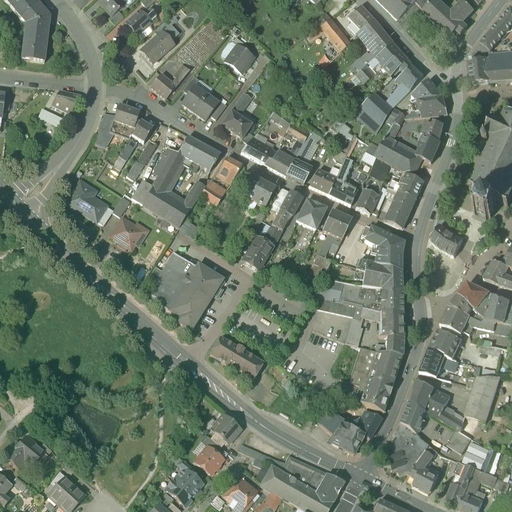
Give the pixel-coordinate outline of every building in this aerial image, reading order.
[(4,0),(5,1),(3,3),(15,16),(17,14),(22,19),(37,6),(32,0),(4,0)] [(120,4),(118,1),(116,0),(106,0),(98,7),(111,20),(117,15),(124,8),(120,4)] [(120,4),(124,8),(126,11),(134,3),(131,0),(125,0),(124,1),(120,4)] [(146,0),(140,6),(146,12),(155,4),(151,0),(146,0)] [(302,0),(306,0),(315,9),(324,1),(323,0),(289,0),(296,6),(302,0)] [(379,0),(376,4),(396,23),(410,9),(400,0),(379,0)] [(400,0),(410,9),(414,5),(415,5),(419,0),(400,0)] [(419,0),(415,5),(419,9),(427,1),(426,0),(419,0)] [(469,0),(479,8),(486,0),(469,0)] [(431,4),(427,1),(419,9),(423,13),(431,4)] [(456,34),(460,38),(467,31),(462,26),(473,14),(462,3),(459,7),(458,6),(452,12),(453,13),(451,16),(435,1),(431,4),(423,13),(421,15),(440,32),(445,28),(454,36),(456,34)] [(49,20),(37,6),(22,19),(27,25),(25,27),(24,35),(27,36),(25,46),(22,46),(21,60),(29,61),(29,64),(44,66),(46,48),(43,48),(46,26),(48,27),(49,20)] [(503,17),(508,22),(511,17),(511,10),(510,9),(503,17)] [(347,21),(352,26),(359,34),(372,24),(360,10),(347,21)] [(151,12),(150,13),(149,12),(143,18),(139,14),(124,27),(136,40),(147,29),(151,26),(149,25),(155,19),(155,18),(156,17),(156,15),(155,13),(153,12),(151,12)] [(109,22),(114,28),(123,21),(117,15),(111,20),(109,22)] [(503,17),(480,45),(490,54),(505,35),(511,26),(511,25),(508,22),(503,17)] [(154,34),(158,39),(162,36),(170,30),(177,23),(172,18),(154,34)] [(316,26),(320,30),(330,23),(324,18),(316,26)] [(341,55),(349,48),(347,45),(330,23),(320,30),(319,31),(322,36),(339,57),(341,55)] [(379,32),(372,24),(359,34),(355,38),(363,48),(368,44),(366,42),(379,32)] [(355,38),(359,34),(352,26),(347,31),(354,39),(355,38)] [(445,28),(440,32),(450,41),(454,36),(445,28)] [(147,29),(136,40),(140,45),(152,34),(147,29)] [(170,30),(162,36),(169,44),(177,37),(170,30)] [(308,45),(322,36),(319,31),(305,40),(308,45)] [(391,47),(379,32),(366,42),(368,44),(363,48),(370,57),(374,62),(391,48),(391,47)] [(173,49),(169,44),(162,36),(158,39),(140,55),(152,67),(173,49)] [(236,48),(243,53),(247,49),(235,40),(232,45),(236,48)] [(236,48),(232,45),(229,46),(227,47),(221,55),(220,58),(221,60),(225,63),(236,48)] [(475,52),(467,65),(488,63),(490,63),(490,59),(490,54),(480,45),(475,52)] [(490,59),(490,63),(500,62),(501,68),(511,67),(511,46),(511,45),(509,45),(508,46),(507,47),(501,48),(497,54),(495,56),(495,58),(490,59)] [(224,65),(241,77),(253,61),(243,53),(236,48),(225,63),(224,65)] [(402,60),(391,48),(374,62),(382,71),(386,76),(402,60)] [(374,62),(370,57),(367,60),(366,59),(353,69),(359,75),(374,62)] [(406,64),(402,60),(386,76),(389,80),(398,71),(406,64)] [(374,62),(359,75),(354,78),(360,85),(363,88),(382,71),(374,62)] [(511,67),(501,68),(500,62),(490,63),(488,63),(489,84),(490,84),(511,82),(511,67)] [(489,84),(488,63),(467,65),(469,86),(489,84)] [(406,64),(398,71),(403,75),(411,68),(406,64)] [(175,82),(172,86),(176,90),(189,74),(182,68),(172,79),(175,82)] [(423,79),(411,68),(403,75),(395,83),(400,88),(408,95),(423,79)] [(165,103),(176,90),(172,86),(160,77),(149,90),(165,103)] [(360,85),(354,78),(349,83),(355,90),(360,85)] [(182,93),(188,98),(194,89),(195,90),(199,84),(193,79),(182,93)] [(412,99),(417,104),(441,99),(439,96),(429,83),(412,99)] [(211,92),(199,84),(195,90),(206,98),(211,92)] [(358,111),(379,131),(384,124),(392,112),(408,95),(400,88),(384,107),(373,97),(358,111)] [(181,107),(193,116),(206,98),(195,90),(194,89),(188,98),(181,107)] [(288,97),(292,101),(298,93),(294,90),(288,97)] [(247,92),(243,96),(251,102),(254,97),(247,92)] [(52,109),(67,117),(78,99),(59,95),(52,109)] [(223,100),(228,103),(231,99),(226,95),(223,100)] [(230,114),(238,119),(242,114),(251,102),(243,96),(230,114)] [(217,106),(206,98),(193,116),(205,124),(209,119),(217,107),(217,106)] [(417,104),(422,120),(446,117),(441,99),(417,104)] [(209,119),(215,123),(226,109),(219,104),(217,106),(217,107),(209,119)] [(109,136),(128,143),(130,139),(139,125),(135,124),(139,115),(119,108),(113,124),(109,136)] [(36,119),(49,125),(52,119),(52,117),(39,111),(36,119)] [(269,119),(278,126),(284,117),(276,111),(269,119)] [(374,138),(379,131),(358,111),(352,117),(374,138)] [(392,127),(399,129),(404,120),(399,115),(392,112),(384,124),(391,128),(392,127)] [(220,129),(241,143),(246,135),(251,128),(238,119),(230,114),(220,129)] [(238,119),(251,128),(254,123),(242,114),(238,119)] [(484,222),(486,223),(487,221),(488,221),(488,220),(490,221),(491,219),(489,218),(490,216),(491,217),(493,216),(494,214),(493,211),(492,211),(493,209),(495,210),(496,208),(494,207),(495,204),(497,204),(505,208),(506,210),(508,209),(507,207),(511,198),(511,197),(511,116),(509,116),(506,118),(506,117),(505,115),(503,116),(504,118),(500,126),(493,123),(492,121),(490,121),(491,123),(489,129),(486,127),(485,127),(483,131),(484,132),(487,133),(485,138),(482,139),(481,141),(482,144),(484,145),(486,144),(491,146),(489,151),(487,149),(486,151),(489,152),(485,160),(483,159),(482,161),(484,162),(480,170),(478,169),(477,171),(480,172),(476,180),(474,179),(473,180),(475,182),(471,191),(469,192),(469,193),(472,192),(480,196),(481,198),(479,201),(477,200),(477,202),(479,203),(475,212),(472,211),(472,213),(474,214),(473,214),(474,215),(473,217),(475,218),(476,216),(485,220),(484,222)] [(293,123),(284,117),(278,126),(282,128),(288,132),(293,123)] [(56,128),(59,130),(63,124),(59,122),(52,119),(49,125),(56,128)] [(94,147),(104,151),(109,136),(113,124),(102,120),(97,135),(98,135),(94,147)] [(329,132),(336,138),(338,135),(343,127),(338,122),(329,132)] [(288,132),(286,136),(291,139),(303,146),(310,134),(293,123),(288,132)] [(139,125),(130,139),(135,142),(143,147),(152,132),(140,124),(139,125)] [(421,138),(423,139),(438,145),(443,128),(433,125),(432,128),(424,126),(421,138)] [(349,132),(343,127),(338,135),(350,143),(353,139),(347,136),(349,132)] [(286,136),(288,132),(282,128),(277,138),(282,141),(283,140),(286,136)] [(391,144),(397,133),(390,130),(384,141),(391,144)] [(310,134),(303,146),(301,149),(296,159),(302,162),(312,144),(314,145),(320,140),(310,134)] [(241,143),(247,147),(252,141),(253,139),(246,135),(241,143)] [(256,136),(253,139),(252,141),(263,146),(267,141),(256,136)] [(133,145),(135,142),(130,139),(128,143),(118,160),(124,164),(125,165),(136,147),(133,145)] [(440,145),(438,145),(423,139),(418,149),(416,148),(414,153),(416,154),(415,157),(414,159),(421,162),(427,164),(431,166),(440,145)] [(186,140),(179,153),(178,155),(177,157),(192,165),(201,148),(186,140)] [(404,177),(412,181),(421,162),(414,159),(415,157),(391,144),(384,141),(383,140),(377,150),(375,154),(372,159),(375,161),(389,169),(404,177)] [(240,155),(251,162),(263,146),(252,141),(247,147),(240,155)] [(344,161),(348,163),(358,143),(355,141),(344,161)] [(126,180),(132,184),(156,147),(149,143),(126,180)] [(302,162),(308,165),(318,147),(314,145),(312,144),(302,162)] [(251,162),(261,167),(273,152),(263,146),(251,162)] [(367,149),(368,149),(375,154),(377,150),(370,146),(367,149)] [(293,148),(287,160),(293,163),(296,159),(301,149),(297,147),(296,150),(293,148)] [(192,165),(209,175),(219,157),(201,148),(192,165)] [(372,159),(375,154),(368,149),(364,156),(372,160),(372,159)] [(163,159),(168,161),(172,154),(168,151),(163,159)] [(275,153),(273,152),(261,167),(267,170),(277,154),(275,153)] [(332,173),(338,175),(343,163),(346,157),(336,152),(332,160),(336,164),(332,173)] [(158,179),(153,189),(164,196),(180,167),(188,172),(192,165),(177,157),(174,155),(172,154),(168,161),(158,179)] [(285,179),(293,163),(287,160),(277,154),(267,170),(285,179),(285,180),(285,179)] [(372,160),(364,156),(360,163),(371,169),(375,161),(372,159),(372,160)] [(168,161),(163,159),(162,158),(153,176),(158,179),(168,161)] [(296,159),(293,163),(306,169),(308,165),(302,162),(296,159)] [(112,169),(119,174),(124,164),(118,160),(112,169)] [(215,178),(230,186),(241,169),(225,161),(215,178)] [(342,185),(344,182),(346,181),(353,166),(348,163),(344,161),(343,163),(338,175),(335,181),(335,182),(342,185)] [(371,170),(385,177),(389,169),(375,161),(371,169),(371,170)] [(311,172),(306,169),(293,163),(285,179),(303,187),(311,172)] [(377,182),(382,184),(385,177),(371,170),(367,178),(377,182)] [(308,190),(327,198),(335,182),(335,181),(329,178),(317,173),(308,190)] [(332,173),(329,178),(335,181),(338,175),(332,173)] [(386,192),(396,196),(414,204),(422,185),(420,184),(412,181),(404,177),(402,182),(400,182),(398,186),(390,183),(386,192)] [(255,206),(264,211),(275,192),(252,179),(241,198),(250,203),(247,208),(252,211),(255,206)] [(357,193),(344,186),(342,185),(335,182),(327,198),(331,200),(350,209),(357,193)] [(377,182),(371,196),(365,194),(363,193),(355,212),(369,219),(369,218),(370,215),(377,199),(380,189),(382,184),(377,182)] [(66,206),(96,225),(105,210),(88,199),(92,193),(79,185),(66,206)] [(191,196),(183,209),(190,213),(199,198),(204,190),(197,185),(190,196),(191,196)] [(141,186),(131,202),(142,209),(151,193),(141,186)] [(225,198),(230,201),(236,190),(231,187),(225,198)] [(178,232),(190,213),(183,209),(164,196),(153,189),(151,193),(142,209),(178,232)] [(200,199),(216,209),(222,199),(206,189),(200,199)] [(370,215),(375,217),(384,198),(393,202),(396,196),(386,192),(380,189),(377,199),(370,215)] [(273,203),(282,208),(289,195),(281,190),(273,203)] [(282,208),(279,214),(289,219),(291,220),(301,201),(289,195),(282,208)] [(393,202),(387,216),(383,225),(397,232),(402,229),(414,204),(396,196),(393,202)] [(111,216),(119,221),(129,205),(121,201),(112,214),(111,216)] [(282,208),(273,203),(268,211),(277,216),(279,214),(282,208)] [(295,224),(315,233),(325,211),(306,203),(295,224)] [(96,225),(103,229),(111,216),(112,214),(105,210),(96,225)] [(286,224),(289,219),(279,214),(277,216),(271,229),(281,234),(286,224)] [(334,240),(341,243),(351,222),(331,214),(321,235),(329,238),(334,240)] [(377,222),(383,225),(387,216),(381,214),(377,222)] [(450,237),(462,243),(466,236),(447,226),(450,219),(439,214),(433,229),(437,232),(437,231),(443,231),(450,237)] [(250,229),(256,232),(264,218),(261,216),(258,220),(256,219),(250,229)] [(130,253),(135,246),(141,236),(145,239),(148,234),(135,226),(133,230),(122,222),(110,240),(130,253)] [(178,232),(192,241),(198,232),(184,223),(178,232)] [(271,229),(266,226),(260,235),(265,238),(271,229)] [(243,266),(256,274),(258,273),(275,245),(281,234),(271,229),(265,238),(261,245),(257,242),(247,257),(243,264),(243,266)] [(373,268),(400,275),(401,259),(403,246),(370,231),(364,244),(370,248),(377,250),(373,267),(373,268)] [(440,253),(454,260),(462,243),(450,237),(443,231),(437,231),(437,232),(429,241),(428,243),(440,253)] [(138,249),(145,239),(141,236),(135,246),(138,249)] [(242,254),(247,257),(257,242),(252,238),(242,254)] [(312,268),(315,269),(318,271),(319,271),(324,262),(334,240),(329,238),(327,242),(325,244),(312,268)] [(174,325),(190,334),(209,304),(212,299),(214,296),(217,291),(218,289),(222,283),(197,268),(196,271),(172,256),(161,274),(154,285),(147,297),(149,299),(150,301),(153,301),(163,307),(161,311),(177,320),(174,325)] [(511,257),(508,256),(501,268),(511,272),(511,257)] [(331,264),(324,262),(319,271),(318,271),(316,275),(313,280),(322,282),(331,265),(331,264)] [(380,292),(401,295),(400,275),(373,268),(373,267),(364,264),(358,263),(355,273),(353,280),(354,282),(362,283),(361,290),(380,292)] [(483,284),(508,292),(511,283),(511,272),(501,268),(494,265),(493,265),(488,272),(483,282),(483,283),(484,283),(483,284)] [(148,281),(154,285),(161,274),(154,270),(148,281)] [(277,276),(288,282),(291,277),(281,271),(277,276)] [(317,301),(338,306),(339,286),(325,283),(317,301)] [(351,288),(339,286),(338,306),(355,310),(355,309),(380,316),(380,309),(380,292),(361,290),(351,288)] [(467,287),(458,298),(473,312),(485,322),(491,298),(488,297),(467,287)] [(220,293),(217,291),(214,296),(212,299),(215,302),(220,293)] [(380,309),(402,311),(401,295),(380,292),(380,309)] [(448,310),(465,318),(469,315),(473,312),(458,298),(448,310)] [(495,325),(504,327),(509,307),(509,305),(491,298),(485,322),(485,323),(495,325)] [(352,321),(355,310),(338,306),(317,301),(314,300),(311,312),(352,321)] [(360,320),(379,325),(380,316),(355,309),(355,310),(352,321),(352,322),(361,325),(361,324),(359,323),(360,320)] [(402,311),(380,309),(380,316),(402,318),(402,311)] [(467,325),(469,320),(465,318),(448,310),(439,329),(461,338),(462,335),(469,338),(473,329),(472,329),(467,325)] [(378,341),(385,342),(399,342),(403,342),(402,318),(380,316),(379,325),(378,341)] [(473,329),(493,334),(495,325),(485,323),(483,326),(471,321),(469,320),(467,325),(472,329),(473,329)] [(345,347),(357,350),(362,332),(360,331),(361,325),(352,322),(345,347)] [(493,334),(505,336),(506,327),(504,327),(495,325),(493,334)] [(437,333),(429,351),(445,359),(452,363),(456,355),(458,356),(460,352),(457,351),(461,343),(437,333)] [(238,375),(252,384),(263,367),(242,355),(243,354),(237,350),(237,351),(219,341),(209,358),(224,367),(224,368),(237,376),(238,375)] [(501,352),(490,350),(481,347),(479,355),(500,359),(501,352)] [(375,355),(384,357),(385,348),(375,348),(375,355)] [(399,352),(399,349),(385,348),(384,357),(398,359),(401,360),(401,352),(399,352)] [(349,386),(364,391),(375,355),(360,351),(349,386)] [(428,352),(421,370),(438,375),(441,369),(445,359),(429,351),(428,352)] [(383,406),(398,359),(384,357),(375,355),(364,391),(362,396),(366,400),(383,406)] [(401,360),(398,359),(383,406),(366,400),(362,396),(359,406),(383,417),(401,360)] [(445,359),(441,369),(461,377),(464,365),(452,363),(445,359)] [(436,381),(438,375),(421,370),(419,376),(436,381)] [(473,392),(464,420),(477,424),(485,426),(500,380),(477,380),(473,392)] [(466,390),(473,392),(477,380),(470,380),(466,390)] [(416,384),(408,405),(425,414),(433,392),(416,384)] [(455,432),(459,435),(461,430),(462,426),(449,418),(451,412),(445,409),(450,399),(433,392),(425,414),(429,416),(455,432)] [(408,405),(402,420),(417,432),(425,414),(408,405)] [(462,426),(464,421),(454,413),(451,412),(449,418),(462,426)] [(356,430),(355,433),(363,438),(368,441),(369,442),(381,422),(365,415),(356,430)] [(320,427),(331,437),(333,435),(341,424),(330,416),(320,427)] [(225,446),(227,448),(241,432),(223,417),(216,425),(220,429),(214,436),(225,446)] [(414,438),(417,432),(402,420),(399,426),(414,438)] [(464,421),(462,426),(461,430),(459,435),(471,442),(475,430),(477,424),(464,420),(464,421)] [(346,427),(355,433),(356,430),(354,429),(354,427),(348,423),(346,427)] [(353,458),(363,438),(355,433),(346,427),(341,424),(333,435),(336,436),(330,447),(337,450),(337,451),(343,454),(343,453),(353,458)] [(220,429),(216,425),(209,432),(214,436),(220,429)] [(395,434),(394,435),(423,457),(428,449),(414,438),(399,426),(398,428),(399,428),(395,434)] [(446,448),(462,457),(471,442),(459,435),(455,432),(446,448)] [(413,471),(423,457),(394,435),(392,439),(394,440),(390,445),(391,446),(392,445),(393,449),(392,449),(390,449),(390,451),(392,450),(394,455),(392,456),(388,457),(388,458),(389,458),(390,461),(389,466),(391,473),(390,473),(391,474),(392,474),(396,473),(398,480),(406,477),(410,480),(415,472),(413,471)] [(209,442),(220,451),(225,446),(214,436),(209,442)] [(24,440),(19,447),(24,452),(30,445),(24,440)] [(208,451),(219,460),(223,454),(207,440),(201,446),(207,451),(208,451)] [(37,462),(24,452),(19,447),(16,444),(3,460),(18,473),(23,467),(31,469),(36,463),(37,462)] [(470,444),(461,464),(480,472),(489,452),(470,444)] [(36,463),(42,467),(46,462),(45,462),(47,459),(46,458),(38,452),(30,445),(24,452),(37,462),(36,463)] [(38,452),(46,458),(50,454),(43,447),(38,452)] [(271,469),(298,485),(300,482),(305,485),(309,479),(289,467),(288,468),(285,467),(275,464),(240,448),(237,454),(255,462),(265,467),(271,470),(271,469)] [(410,480),(415,482),(421,471),(424,473),(433,460),(434,461),(437,456),(429,450),(428,449),(423,457),(413,471),(415,472),(410,480)] [(193,465),(210,479),(215,473),(214,473),(223,463),(219,460),(208,451),(207,451),(200,460),(199,458),(198,459),(197,459),(194,463),(194,464),(193,465)] [(309,479),(310,480),(313,472),(289,460),(285,467),(288,468),(289,467),(309,479)] [(252,468),(262,473),(265,467),(255,462),(252,468)] [(182,472),(191,479),(195,474),(183,464),(181,463),(177,467),(182,472)] [(453,476),(461,480),(466,469),(457,465),(453,476)] [(329,511),(332,506),(315,496),(298,485),(271,469),(271,470),(264,481),(262,485),(261,487),(260,489),(281,501),(300,511),(329,511)] [(461,488),(460,490),(465,493),(474,472),(466,469),(461,480),(459,487),(461,488)] [(412,488),(430,496),(438,480),(424,473),(421,471),(415,482),(412,488)] [(178,480),(175,483),(192,498),(194,498),(197,495),(196,492),(200,488),(195,483),(195,481),(194,479),(192,480),(191,479),(182,472),(177,478),(177,480),(178,480)] [(320,487),(315,496),(332,506),(344,486),(326,477),(313,472),(310,480),(320,487)] [(465,493),(464,497),(472,500),(475,493),(479,484),(493,490),(497,481),(493,480),(474,472),(465,493)] [(0,507),(3,510),(9,503),(3,499),(7,495),(4,493),(9,487),(0,479),(0,507)] [(310,480),(309,479),(305,485),(300,482),(298,485),(315,496),(320,487),(310,480)] [(11,485),(21,494),(25,489),(15,481),(11,485)] [(47,499),(58,508),(74,490),(64,481),(55,490),(47,499)] [(493,490),(500,493),(503,484),(502,483),(497,481),(493,490)] [(190,499),(192,498),(175,483),(173,485),(172,484),(165,492),(183,508),(186,508),(188,505),(188,503),(188,502),(190,499)] [(232,511),(245,511),(251,506),(249,504),(256,496),(242,484),(237,491),(233,492),(231,490),(222,500),(234,510),(232,511)] [(43,495),(47,499),(55,490),(51,486),(43,495)] [(464,497),(465,493),(460,490),(457,489),(452,487),(446,503),(459,508),(464,497)] [(72,511),(84,500),(74,490),(58,508),(62,511),(72,511)] [(472,500),(482,504),(485,497),(475,493),(472,500)] [(265,507),(267,509),(272,511),(275,511),(281,501),(271,496),(265,507)] [(211,505),(218,511),(225,504),(217,497),(211,505)] [(479,511),(482,504),(472,500),(464,497),(459,508),(457,511),(479,511)]
